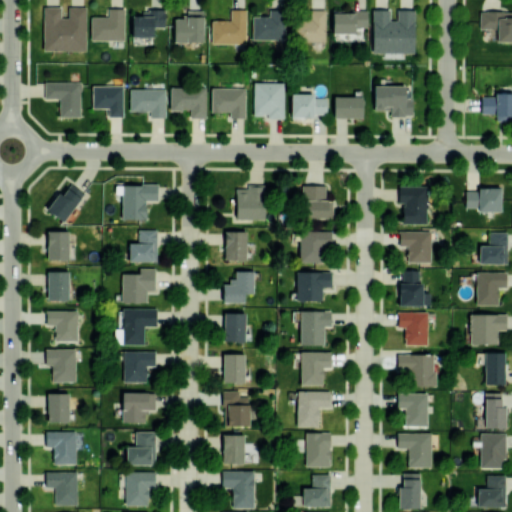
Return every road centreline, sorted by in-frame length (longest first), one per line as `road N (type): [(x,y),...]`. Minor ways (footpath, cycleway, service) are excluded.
road 1 (residential): [(58,150),(511,153)]
road 2 (residential): [(191,151),(188,511)]
road 3 (residential): [(366,152),(363,511)]
road 4 (residential): [(11,200),(12,511)]
road 5 (residential): [(447,0),(447,153)]
road 6 (residential): [(10,170),(28,165),(34,153),(30,137),(11,128),(0,132),(10,170)]
